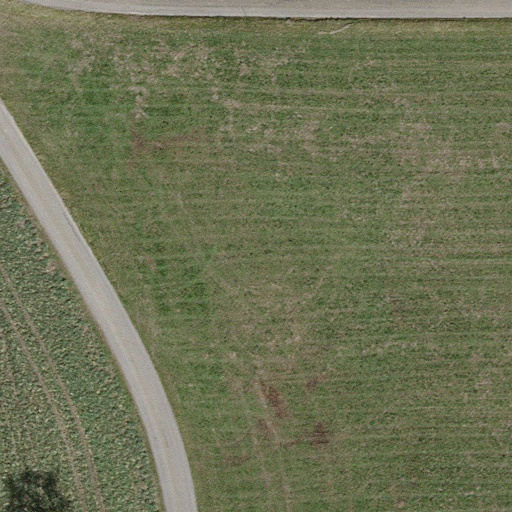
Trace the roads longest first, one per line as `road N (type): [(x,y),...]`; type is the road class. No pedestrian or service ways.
road 1 (unclassified): [(511,8),(61,0)]
road 2 (tertiary): [(0,141),(149,406),(178,511)]
